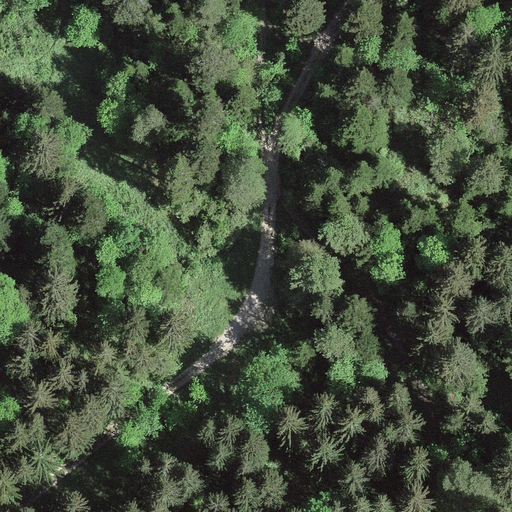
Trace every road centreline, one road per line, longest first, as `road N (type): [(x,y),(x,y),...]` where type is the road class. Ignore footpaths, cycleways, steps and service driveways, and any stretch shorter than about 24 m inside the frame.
road 1 (track): [(25,511),(241,325),(265,273),(273,195)]
road 2 (track): [(273,195),(294,87),(323,45)]
road 3 (track): [(266,39),(259,113),(273,195)]
